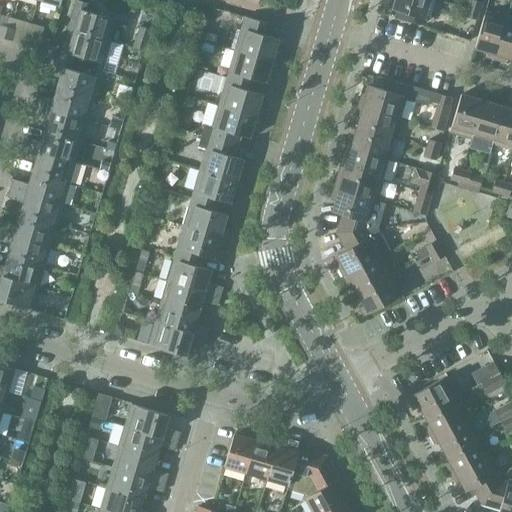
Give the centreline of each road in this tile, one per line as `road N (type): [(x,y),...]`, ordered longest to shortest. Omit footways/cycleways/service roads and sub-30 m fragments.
road 1 (tertiary): [(337,382),(284,279),(277,243),(283,187),(341,0)]
road 2 (residential): [(0,333),(214,396)]
road 3 (residential): [(337,382),(484,302)]
road 4 (tertiary): [(408,511),(337,382)]
road 5 (residential): [(214,396),(280,412),(337,382)]
road 6 (residential): [(179,511),(214,396)]
